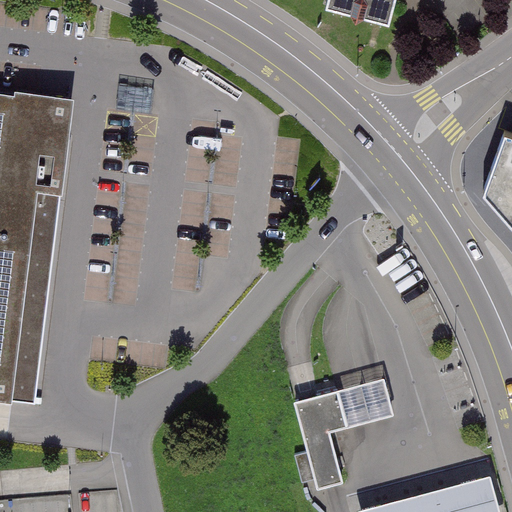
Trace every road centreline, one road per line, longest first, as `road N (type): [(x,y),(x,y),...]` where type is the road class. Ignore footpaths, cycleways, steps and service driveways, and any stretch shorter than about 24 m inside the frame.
road 1 (primary): [(194,0),(286,54),(393,154)]
road 2 (primary): [(393,154),(468,264),(511,367)]
road 3 (residential): [(393,154),(511,60)]
